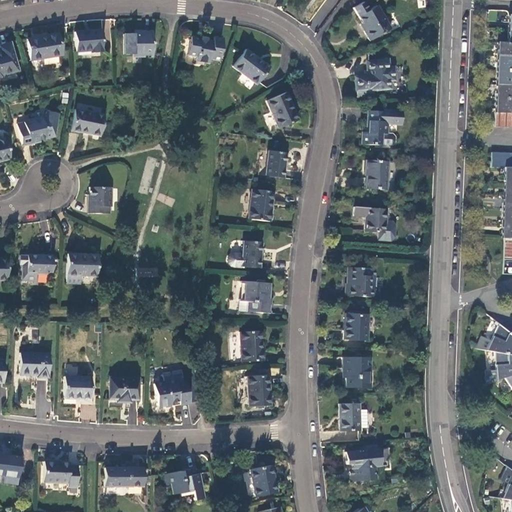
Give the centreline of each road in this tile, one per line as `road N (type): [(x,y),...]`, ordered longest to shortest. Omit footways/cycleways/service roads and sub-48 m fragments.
road 1 (unclassified): [(0,21),(88,5),(181,6),(257,17),(301,45),(327,107),(304,246),(300,430)]
road 2 (residential): [(300,430),(120,437),(0,426)]
road 3 (residential): [(441,301),(446,140)]
road 4 (residential): [(446,140),(452,0)]
